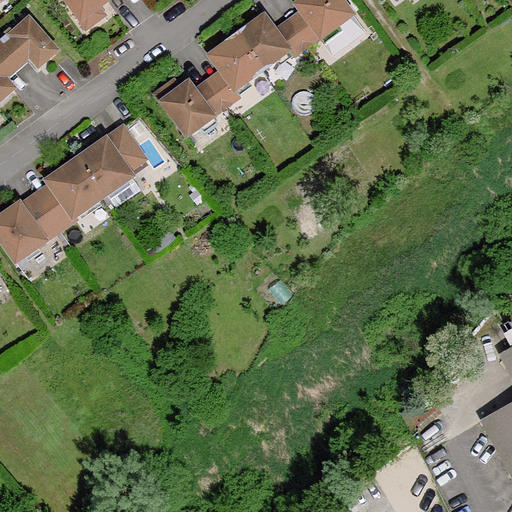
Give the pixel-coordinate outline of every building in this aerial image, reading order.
[(105,16),(99,8),(96,3),(100,0),(64,0),(86,29),(105,16)] [(301,13),(288,22),(306,48),(320,38),(325,45),(343,31),(339,26),(353,15),(342,0),(309,0),(298,9),(301,13)] [(309,0),(302,0),(296,5),(298,9),(309,0)] [(256,27),(267,19),(264,16),(253,24),(256,27)] [(0,43),(0,103),(20,85),(10,74),(36,51),(46,63),(63,47),(36,17),(19,31),(17,29),(0,43)] [(276,31),(267,19),(256,27),(253,24),(236,36),(262,71),(289,52),(293,57),(306,48),(288,22),(276,31)] [(362,19),(339,37),(348,48),(371,31),(362,19)] [(220,70),(207,80),(227,107),(240,97),(235,91),(262,71),(236,36),(220,48),(223,52),(212,60),(220,70)] [(223,52),(220,48),(209,56),(212,60),(223,52)] [(214,117),(227,107),(207,80),(194,90),(191,86),(182,92),(180,89),(174,81),(156,95),(187,137),(214,117)] [(182,92),(191,86),(189,83),(180,89),(182,92)] [(126,130),(123,126),(97,145),(102,152),(112,146),(109,141),(126,130)] [(102,152),(97,145),(78,158),(104,194),(132,174),(128,169),(145,157),(126,130),(109,141),(112,146),(102,152)] [(60,171),(66,179),(55,187),(57,190),(43,200),(61,227),(76,217),(75,215),(104,194),(78,158),(60,171)] [(60,171),(50,179),(53,183),(38,193),(43,200),(57,190),(55,187),(66,179),(60,171)] [(38,193),(23,204),(22,203),(11,210),(17,218),(43,200),(38,193)] [(17,218),(11,210),(0,218),(0,234),(18,260),(48,240),(46,238),(61,227),(43,200),(17,218)] [(511,405),(483,418),(511,471),(511,405)]
